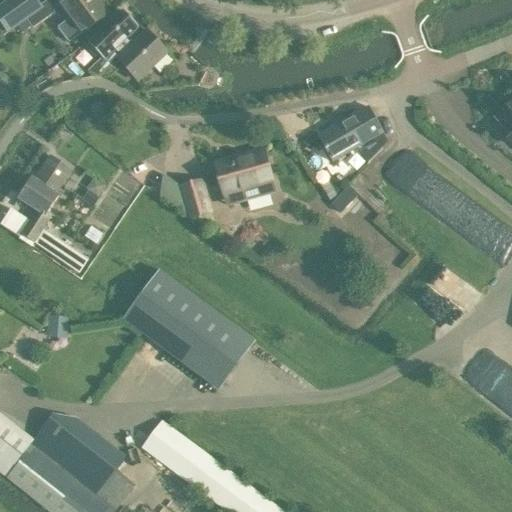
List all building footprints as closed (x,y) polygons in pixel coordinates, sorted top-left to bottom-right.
[(24,20),(39,9),(32,0),(13,0),(0,10),(0,24),(8,36),(18,29),(26,23),(24,20)] [(69,19),(58,28),(69,43),(81,34),(82,36),(107,17),(94,0),(70,0),(60,7),(69,19)] [(24,20),(26,23),(30,28),(32,31),(56,14),(48,3),(39,9),(24,20)] [(122,13),(89,44),(103,58),(106,61),(108,60),(114,53),(117,56),(128,45),(125,42),(138,30),(122,13)] [(26,23),(18,29),(22,35),(30,28),(26,23)] [(137,83),(166,55),(146,34),(120,58),(117,62),(137,83)] [(97,64),(87,73),(92,78),(99,78),(104,74),(99,68),(106,61),(103,58),(97,64)] [(109,79),(118,71),(108,60),(106,61),(99,68),(104,74),(109,79)] [(201,78),(200,82),(204,86),(208,84),(210,79),(206,76),(201,78)] [(511,105),(495,120),(505,131),(501,134),(511,146),(511,105)] [(369,109),(358,116),(318,138),(332,163),(383,135),(369,109)] [(274,195),(271,185),(262,153),(216,166),(226,201),(242,197),(244,203),(274,195)] [(54,196),(70,172),(50,159),(34,183),(31,181),(17,201),(37,214),(30,224),(11,211),(0,226),(19,239),(21,236),(33,245),(42,231),(52,217),(48,214),(58,198),(54,196)] [(319,186),(329,202),(336,197),(326,181),(319,186)] [(190,220),(210,215),(202,184),(182,189),(190,220)] [(93,208),(99,199),(89,192),(83,201),(93,208)] [(42,231),(33,245),(78,275),(87,261),(42,231)] [(377,252),(376,265),(390,266),(391,252),(377,252)] [(255,344),(159,274),(124,323),(219,393),(255,344)] [(49,317),(48,338),(67,339),(68,319),(49,317)] [(34,440),(0,414),(0,474),(47,511),(114,511),(115,511),(96,496),(127,457),(79,420),(53,415),(34,440)] [(224,511),(280,511),(161,422),(141,449),(224,511)]
